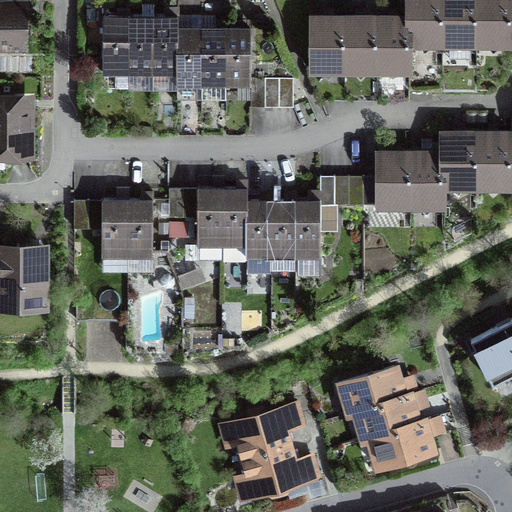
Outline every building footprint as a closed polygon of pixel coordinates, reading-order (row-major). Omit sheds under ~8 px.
[(23,0),(0,0),(0,48),(23,48),(23,0)] [(408,0),(409,15),(409,43),(443,43),(442,0),(408,0)] [(477,43),(476,0),(442,0),(443,43),(477,43)] [(476,0),(477,43),(511,43),(511,0),(476,0)] [(127,72),(127,14),(103,14),(103,72),(127,72)] [(153,72),(153,14),(127,14),(127,72),(153,72)] [(153,14),(153,72),(177,72),(177,25),(177,14),(153,14)] [(344,70),(344,15),(312,16),(313,70),(344,70)] [(377,70),(377,15),(344,15),(344,70),(377,70)] [(409,43),(409,15),(377,15),(377,70),(409,69),(409,43)] [(200,84),(200,25),(177,25),(177,72),(177,84),(200,84)] [(225,84),(225,25),(200,25),(200,84),(225,84)] [(264,106),(264,77),(250,77),(250,25),(225,25),(225,84),(251,84),(251,106),(264,106)] [(279,106),(279,77),(264,77),(264,106),(279,106)] [(279,77),(279,106),(293,106),(293,77),(279,77)] [(0,98),(0,152),(29,152),(29,108),(16,108),(16,99),(0,98)] [(476,185),(477,131),(443,131),(443,151),(443,185),(476,185)] [(477,131),(476,185),(511,186),(511,131),(477,131)] [(443,185),(443,151),(432,151),(432,140),(422,140),(422,150),(411,150),(411,205),(443,205),(443,185)] [(411,205),(411,150),(378,150),(378,174),(378,202),(378,205),(411,205)] [(295,197),(295,255),(320,255),(321,202),(334,202),(334,174),(319,174),(319,197),(295,197)] [(349,202),(349,174),(334,174),(334,202),(349,202)] [(363,202),(363,174),(349,174),(349,202),(363,202)] [(363,174),(363,202),(378,202),(378,174),(363,174)] [(222,243),(222,185),(197,185),(197,186),(183,186),(183,215),(197,215),(197,243),(222,243)] [(247,243),(247,197),(247,185),(222,185),(222,243),(247,243)] [(183,215),(183,186),(169,186),(169,215),(183,215)] [(128,255),(128,197),(102,196),(102,198),(87,198),(87,226),(102,226),(102,255),(128,255)] [(128,197),(128,255),(152,255),(153,197),(128,197)] [(271,255),(271,197),(247,197),(247,243),(247,255),(271,255)] [(295,255),(295,197),(271,197),(271,255),(295,255)] [(87,226),(87,198),(74,198),(74,226),(87,226)] [(13,245),(0,245),(0,301),(44,302),(44,245),(27,245),(27,244),(20,241),(13,244),(13,245)] [(511,373),(511,338),(504,322),(471,338),(493,383),(511,373)] [(359,407),(403,394),(394,365),(344,379),(352,409),(359,407)] [(373,433),(418,421),(410,392),(403,394),(359,407),(367,435),(373,433)] [(244,456),(289,443),(284,427),(303,421),(297,403),(265,412),(264,408),(260,406),(250,409),(248,413),(249,417),(234,421),(244,456)] [(418,421),(373,433),(381,462),(432,448),(424,419),(418,421)] [(289,443),(244,456),(254,490),(269,486),(270,490),(274,493),(285,490),(286,485),(285,481),(317,472),(312,454),(294,460),(289,443)] [(452,511),(447,493),(380,511),(452,511)]
